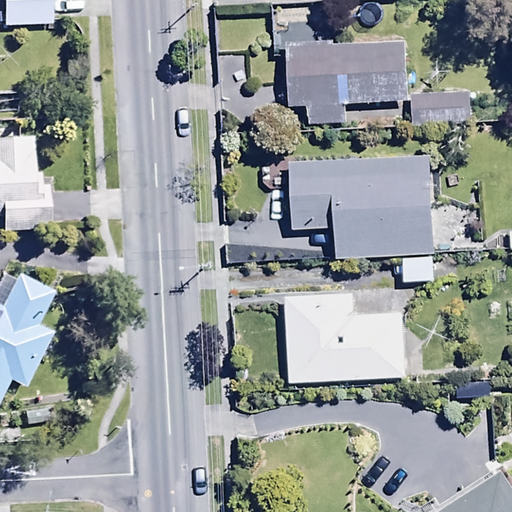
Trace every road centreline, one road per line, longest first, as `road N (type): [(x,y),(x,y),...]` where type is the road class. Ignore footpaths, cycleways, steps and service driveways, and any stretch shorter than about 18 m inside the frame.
road 1 (tertiary): [(170,471),(146,0)]
road 2 (residential): [(0,481),(170,471)]
